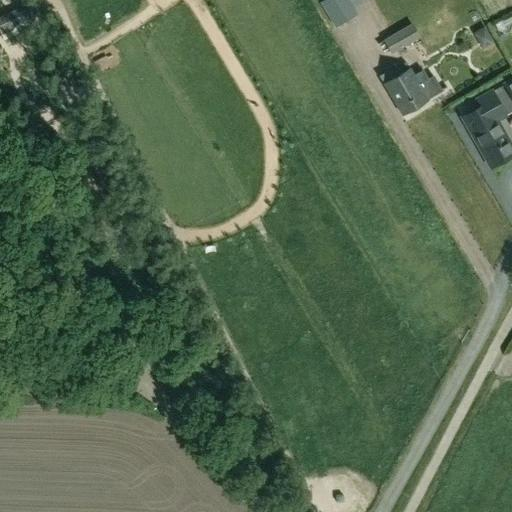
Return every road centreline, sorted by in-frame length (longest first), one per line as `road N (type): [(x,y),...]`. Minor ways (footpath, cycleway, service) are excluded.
road 1 (unclassified): [(135,391),(135,345),(0,108)]
road 2 (unclassified): [(268,511),(135,391)]
road 3 (unclassified): [(135,391),(0,344)]
